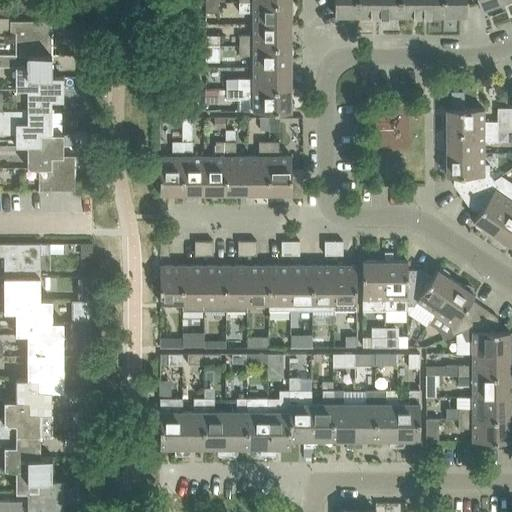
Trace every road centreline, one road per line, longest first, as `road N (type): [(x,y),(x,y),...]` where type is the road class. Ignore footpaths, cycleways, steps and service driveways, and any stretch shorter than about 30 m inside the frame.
road 1 (residential): [(511,281),(421,222),(334,209)]
road 2 (residential): [(317,489),(338,482),(511,481)]
road 3 (residential): [(336,63),(511,47)]
road 4 (residential): [(334,209),(175,211)]
road 5 (residential): [(317,489),(284,478),(166,478)]
road 6 (residential): [(334,209),(325,190),(325,89),(336,63)]
